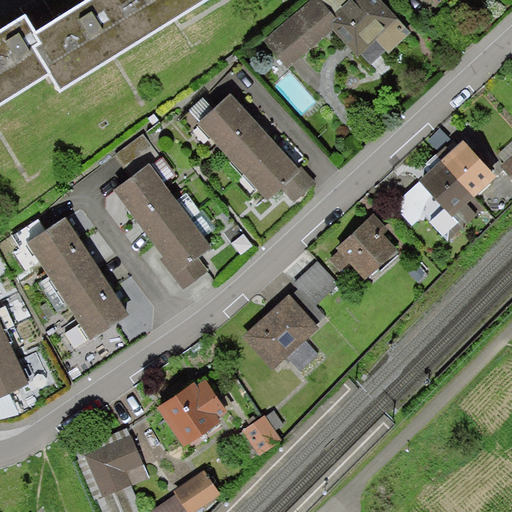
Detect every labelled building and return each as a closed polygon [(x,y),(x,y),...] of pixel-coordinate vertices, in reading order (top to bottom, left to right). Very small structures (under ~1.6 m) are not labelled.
[(20,10),(0,23),(0,101),(45,73),(57,93),(203,0),(74,0),(32,27),(20,10)] [(326,0),(310,0),(263,43),(287,69),(342,19),(380,62),(411,34),(380,0),(343,0),(334,8),(326,0)] [(422,0),(431,10),(443,0),(422,0)] [(231,93),(199,122),(268,199),(301,170),(231,93)] [(115,155),(130,175),(157,155),(142,134),(115,155)] [(461,140),(417,184),(462,228),(485,205),(471,192),(492,171),(461,140)] [(511,156),(502,165),(511,175),(511,156)] [(150,163),(114,189),(175,273),(211,247),(150,163)] [(34,212),(18,189),(0,201),(0,223),(6,231),(34,212)] [(66,216),(26,242),(89,337),(128,312),(66,216)] [(371,217),(334,252),(367,288),(405,253),(371,217)] [(242,337),(272,370),(322,325),(292,292),(242,337)] [(0,320),(0,395),(28,383),(0,320)] [(203,376),(153,411),(182,452),(232,417),(203,376)] [(134,437),(82,460),(104,511),(137,511),(141,510),(128,482),(150,473),(134,437)] [(186,511),(217,493),(204,473),(173,492),(177,495),(185,511),(186,511)] [(149,511),(185,511),(177,495),(148,510),(149,511)]
